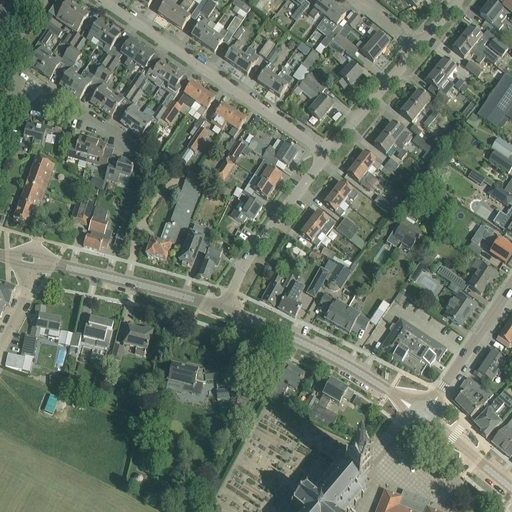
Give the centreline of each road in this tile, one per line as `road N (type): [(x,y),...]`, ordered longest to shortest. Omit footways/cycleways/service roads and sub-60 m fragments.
road 1 (residential): [(325,155),(100,0)]
road 2 (tertiary): [(421,416),(350,368),(225,306)]
road 3 (residential): [(225,306),(244,262),(325,155)]
road 4 (tertiary): [(225,306),(54,265)]
road 5 (tertiary): [(421,416),(511,283)]
road 6 (residential): [(325,155),(418,47)]
